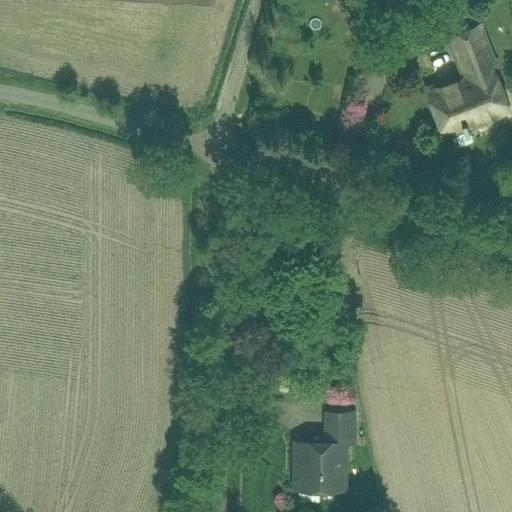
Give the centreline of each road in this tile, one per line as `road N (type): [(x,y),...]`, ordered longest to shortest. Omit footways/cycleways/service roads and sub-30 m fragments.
road 1 (unclassified): [(202,511),(210,439),(206,147)]
road 2 (unclassified): [(511,240),(206,147)]
road 3 (unclassified): [(206,147),(0,103)]
road 4 (unclassified): [(206,147),(252,0)]
